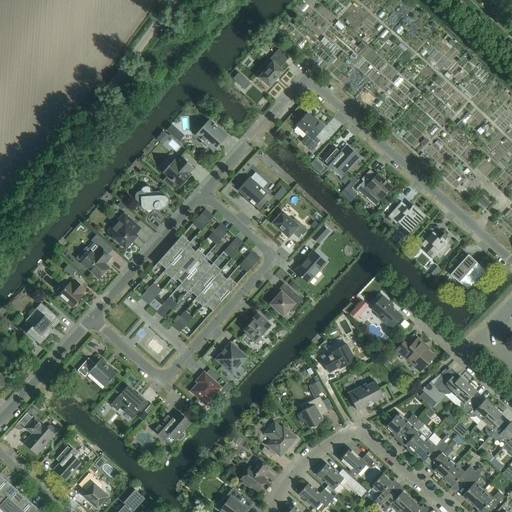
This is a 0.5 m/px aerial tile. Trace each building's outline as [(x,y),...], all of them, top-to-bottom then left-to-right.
[(496,16),(511,0),(491,0),(497,5),(491,11),(496,16)] [(267,67),(259,77),(270,87),(275,81),(279,77),(284,71),(280,68),(289,57),(279,49),(269,60),(266,64),(266,66),(267,67)] [(479,62),(473,57),(470,61),(475,66),(479,62)] [(238,83),(245,89),(251,83),(244,77),(238,83)] [(299,122),(296,125),(307,135),(301,141),(311,150),(320,140),(315,136),(325,126),(319,121),(318,122),(307,113),(305,116),(302,116),(299,119),(299,122)] [(200,130),(196,135),(202,140),(200,142),(206,147),(208,145),(214,150),(227,135),(210,120),(206,124),(201,121),(196,126),(200,130)] [(163,130),(158,136),(164,142),(170,136),(163,130)] [(347,146),(341,152),(339,152),(338,153),(334,150),(336,148),(336,147),(323,161),(333,170),(336,166),(344,173),(359,157),(362,160),(347,146)] [(163,172),(167,176),(163,180),(173,189),(177,184),(180,187),(189,178),(187,175),(194,167),(181,156),(177,162),(174,159),(163,172)] [(364,180),(356,189),(366,197),(371,191),(381,200),(393,187),(378,173),(376,175),(370,169),(362,179),(364,180)] [(255,171),(250,177),(239,190),(250,200),(248,201),(254,206),(267,192),(262,188),(267,183),(255,171)] [(162,195),(162,193),(159,191),(152,191),(152,190),(152,189),(152,188),(151,187),(150,187),(149,186),(148,186),(147,185),(146,185),(145,185),(145,186),(144,186),(143,187),(142,188),(141,188),(141,189),(140,190),(140,191),(138,192),(137,193),(136,195),(136,197),(136,199),(138,201),(140,202),(141,202),(141,207),(150,215),(156,209),(157,209),(158,209),(159,209),(160,209),(161,209),(161,208),(162,208),(162,207),(163,207),(164,207),(165,207),(166,206),(167,205),(168,204),(168,203),(168,202),(169,201),(168,200),(168,199),(168,198),(168,197),(167,197),(166,196),(165,195),(164,195),(163,195),(162,195)] [(491,203),(484,196),(479,201),(486,208),(491,203)] [(400,203),(388,216),(396,224),(398,222),(410,232),(425,216),(413,205),(409,210),(407,208),(406,208),(400,203)] [(306,227),(299,221),(296,219),(294,219),(293,220),(292,220),(292,221),(283,212),(273,223),(289,237),(292,232),(298,237),(306,227)] [(131,239),(140,228),(124,213),(108,231),(114,236),(113,237),(126,248),(133,241),(132,240),(131,239)] [(197,218),(193,223),(198,227),(202,222),(197,218)] [(323,226),(312,237),(318,243),(329,231),(323,226)] [(213,232),(209,237),(214,241),(218,236),(213,232)] [(432,232),(421,244),(428,251),(427,253),(436,262),(443,254),(445,256),(451,249),(449,247),(454,242),(444,233),(439,239),(432,232)] [(164,271),(190,242),(182,235),(156,264),(164,271)] [(172,278),(198,249),(190,242),(164,271),(172,278)] [(92,251),(81,263),(99,279),(109,267),(106,264),(112,257),(100,246),(94,253),(92,251)] [(228,246),(224,251),(229,255),(233,250),(228,246)] [(180,285),(206,256),(198,249),(172,278),(180,285)] [(313,250),(294,271),(308,283),(326,262),(313,250)] [(468,254),(450,274),(459,282),(460,281),(467,287),(473,280),(474,281),(478,276),(478,275),(481,271),(483,270),(483,269),(476,263),(477,262),(468,254)] [(187,292),(214,263),(206,256),(180,285),(187,292)] [(244,260),(240,264),(245,269),(249,264),(244,260)] [(195,299),(221,270),(214,263),(187,292),(195,299)] [(78,273),(69,265),(65,270),(74,278),(78,273)] [(203,306),(229,277),(221,270),(195,299),(203,306)] [(211,313),(237,284),(229,277),(203,306),(211,313)] [(73,307),(80,299),(78,297),(86,288),(76,280),(72,285),(69,283),(59,295),(73,307)] [(284,283),(278,290),(281,293),(271,304),(283,315),(289,308),(293,311),(303,300),(284,283)] [(156,286),(152,291),(157,295),(161,290),(156,286)] [(383,296),(371,308),(378,314),(377,316),(391,328),(402,316),(389,303),(390,302),(383,296)] [(154,298),(149,304),(150,305),(157,310),(162,305),(154,298)] [(172,300),(168,305),(172,309),(176,304),(172,300)] [(48,327),(56,317),(57,316),(41,303),(26,320),(32,326),(27,332),(40,344),(52,331),(48,327)] [(187,314),(183,318),(188,323),(192,318),(187,314)] [(271,325),(261,316),(260,318),(256,314),(245,326),(247,327),(244,330),(247,332),(246,334),(255,342),(271,325)] [(404,341),(394,352),(401,359),(404,356),(411,363),(412,362),(421,370),(425,366),(427,366),(431,361),(431,359),(434,356),(424,346),(425,345),(418,338),(410,347),(404,341)] [(222,353),(216,359),(226,367),(225,368),(230,373),(234,373),(239,368),(238,367),(247,357),(231,343),(225,349),(225,348),(221,353),(222,353)] [(332,353),(322,359),(329,372),(344,364),(344,366),(355,360),(346,344),(331,352),(332,353)] [(371,354),(365,357),(367,362),(374,359),(371,354)] [(88,358),(78,370),(83,374),(87,369),(90,371),(89,372),(105,386),(105,387),(117,373),(101,359),(96,364),(88,358)] [(456,396),(468,383),(460,376),(459,377),(449,368),(434,384),(444,394),(450,394),(451,392),(456,396)] [(202,379),(198,383),(191,391),(205,404),(210,398),(212,400),(214,400),(218,396),(218,394),(216,392),(221,387),(204,372),(200,377),(202,379)] [(366,384),(348,393),(358,410),(367,405),(367,406),(374,402),(383,397),(375,381),(366,385),(366,384)] [(476,391),(468,383),(456,396),(461,401),(460,403),(460,408),(465,412),(477,399),(473,394),(476,391)] [(128,385),(111,404),(117,411),(122,405),(125,408),(123,410),(133,419),(148,401),(138,393),(138,394),(128,385)] [(424,391),(419,397),(422,400),(427,394),(424,391)] [(328,411),(328,410),(320,396),(307,402),(310,407),(301,412),(301,413),(298,415),(302,423),(306,421),(309,428),(312,426),(312,427),(314,427),(318,425),(318,424),(318,423),(323,420),(321,416),(328,411)] [(482,419),(493,406),(485,399),(482,403),(477,399),(465,412),(470,417),(475,416),(477,415),(482,419)] [(39,401),(35,405),(40,410),(44,405),(39,401)] [(490,435),(503,421),(498,417),(501,414),(493,406),(482,419),(487,424),(485,426),(485,431),(490,435)] [(177,438),(179,439),(181,439),(184,436),(184,433),(182,432),(190,422),(178,412),(173,418),(168,413),(153,429),(163,438),(168,433),(175,439),(177,438)] [(403,436),(419,419),(413,414),(407,420),(398,412),(386,426),(395,434),(398,431),(403,436)] [(19,422),(24,426),(32,417),(27,413),(19,422)] [(32,434),(25,442),(37,453),(54,434),(53,434),(56,431),(56,429),(51,425),(49,425),(46,427),(42,423),(41,424),(34,418),(26,428),(32,434)] [(424,424),(419,419),(403,436),(408,441),(406,444),(415,452),(427,438),(419,430),(424,424)] [(507,442),(511,436),(511,423),(510,422),(507,425),(503,421),(490,435),(495,440),(500,439),(502,438),(507,442)] [(275,437),(268,444),(280,455),(296,438),(283,427),(282,429),(276,424),(269,432),(275,437)] [(511,436),(507,442),(503,447),(511,455),(511,436)] [(434,459),(447,445),(441,440),(436,446),(427,438),(415,452),(424,460),(429,454),(434,459)] [(60,463),(55,469),(67,480),(82,463),(74,457),(77,453),(68,444),(55,458),(60,463)] [(453,450),(447,445),(434,459),(439,464),(434,469),(443,478),(456,464),(447,456),(453,450)] [(265,446),(261,451),(270,459),(274,454),(265,446)] [(350,448),(340,459),(357,474),(366,464),(371,468),(376,463),(366,454),(361,459),(350,448)] [(249,467),(241,478),(244,481),(243,482),(249,486),(250,485),(258,491),(267,479),(263,476),(269,467),(258,460),(252,468),(249,467)] [(326,463),(317,474),(334,489),(340,483),(344,487),(347,484),(361,496),(366,490),(352,478),(343,469),(338,474),(326,463)] [(465,482),(475,471),(470,465),(464,472),(456,464),(443,478),(452,486),(458,480),(463,485),(465,482)] [(511,471),(507,467),(503,473),(508,477),(511,471)] [(472,503),(484,490),(475,482),(481,476),(475,471),(465,482),(470,486),(463,495),(472,503)] [(0,498),(12,485),(0,473),(0,498)] [(392,482),(383,473),(370,487),(379,495),(374,501),(379,506),(392,492),(387,488),(392,482)] [(99,483),(92,477),(84,486),(88,489),(83,495),(88,499),(88,500),(92,503),(97,507),(108,495),(100,488),(101,487),(101,485),(99,483)] [(308,483),(299,494),(316,509),(321,502),(326,506),(334,497),(324,488),(320,493),(308,483)] [(0,506),(6,511),(10,511),(25,496),(12,485),(0,498),(0,506)] [(132,511),(131,510),(143,496),(135,489),(133,491),(128,486),(118,498),(123,502),(114,511),(132,511)] [(240,503),(244,497),(232,488),(224,500),(226,502),(220,511),(221,511),(247,511),(249,509),(240,503)] [(492,510),(504,496),(498,491),(493,497),(484,490),(472,503),(481,511),(486,506),(492,510)] [(397,511),(400,511),(412,499),(402,491),(397,497),(392,492),(379,506),(385,511),(390,505),(397,511)] [(32,511),(37,507),(25,496),(10,511),(32,511)] [(412,499),(400,511),(417,511),(421,507),(412,499)]
